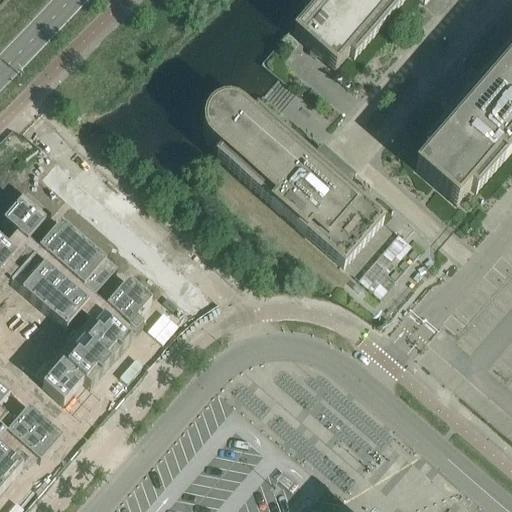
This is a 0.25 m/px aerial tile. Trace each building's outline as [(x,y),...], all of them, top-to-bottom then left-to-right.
[(353,61),(406,0),(317,0),(302,17),(307,22),(293,38),(310,53),(309,54),(309,55),(309,56),(309,57),(309,58),(310,59),(311,59),(312,60),(313,60),(314,60),(316,60),(316,59),(317,59),(334,73),(348,57),(353,61)] [(511,49),(482,84),(424,151),(429,156),(415,172),(456,208),(470,191),(475,196),(511,153),(511,49)] [(383,225),(331,180),(331,179),(332,179),(332,178),(332,177),(332,176),(331,175),(331,174),(330,174),(329,173),(328,173),(327,173),(326,173),(325,173),(324,174),(323,174),(255,115),(251,120),(247,117),(240,111),(238,110),(235,108),(232,107),(230,106),(228,106),(224,106),(221,106),(218,107),(215,109),(213,110),(212,111),(209,113),(208,114),(207,116),(205,118),(204,120),(204,122),(203,124),(203,125),(202,128),(202,130),(203,133),(203,135),(204,137),(205,140),(206,141),(207,143),(208,144),(209,146),(217,152),(220,156),(215,161),(343,271),(383,225)] [(25,198),(2,226),(26,246),(49,219),(25,198)] [(58,227),(36,253),(91,301),(114,275),(58,227)] [(0,273),(14,258),(0,245),(0,273)] [(30,259),(8,285),(63,333),(86,307),(30,259)] [(128,288),(105,314),(128,334),(151,308),(128,288)] [(103,322),(43,392),(64,410),(84,387),(90,392),(130,346),(103,322)] [(0,392),(0,410),(9,400),(0,392)] [(29,412),(6,438),(40,467),(62,441),(29,412)] [(0,497),(23,471),(0,451),(0,497)]
